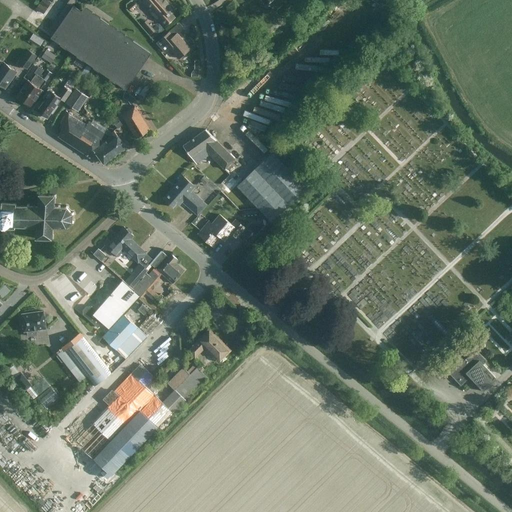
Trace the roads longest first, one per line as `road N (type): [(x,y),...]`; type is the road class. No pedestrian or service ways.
road 1 (tertiary): [(506,511),(132,200)]
road 2 (residential): [(114,183),(208,98),(209,51),(192,0)]
road 3 (residential): [(132,200),(50,274),(30,281),(0,271)]
road 4 (tertiary): [(114,183),(0,105)]
